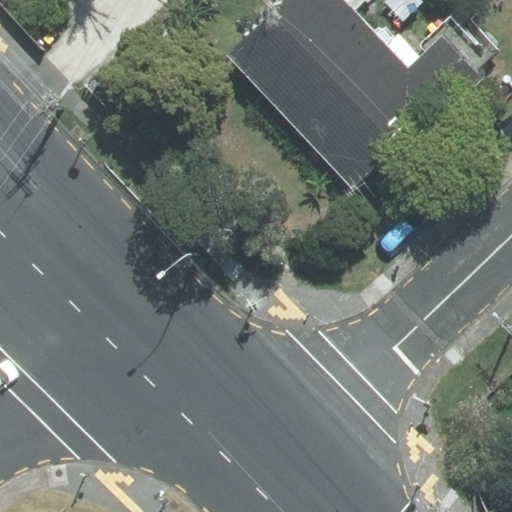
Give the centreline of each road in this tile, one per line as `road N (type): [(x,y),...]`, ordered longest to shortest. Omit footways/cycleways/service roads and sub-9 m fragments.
road 1 (residential): [(511,235),(274,461)]
road 2 (secondary): [(108,290),(274,461)]
road 3 (secondary): [(0,172),(108,290)]
road 4 (tertiary): [(0,396),(108,290)]
